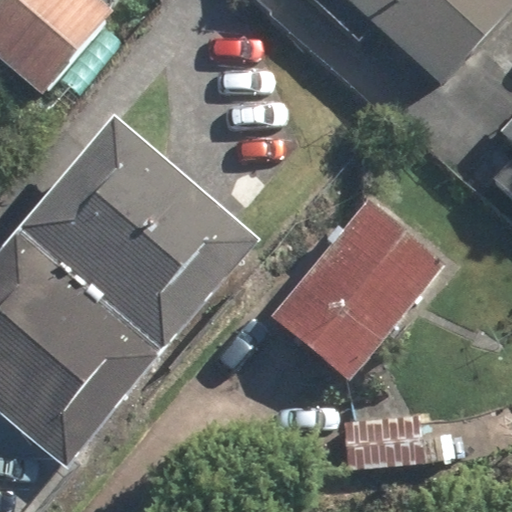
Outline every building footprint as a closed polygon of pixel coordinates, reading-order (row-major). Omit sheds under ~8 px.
[(0,0),(0,77),(37,110),(109,28),(76,0),(0,0)] [(511,0),(328,0),(436,103),(511,21),(511,0)] [(511,166),(488,193),(511,214),(511,126),(497,143),(511,156),(511,166)] [(0,263),(0,435),(61,489),(251,266),(105,142),(0,263)] [(267,332),(345,396),(442,280),(364,216),(267,332)] [(443,416),(364,424),(369,477),(449,469),(443,416)]
